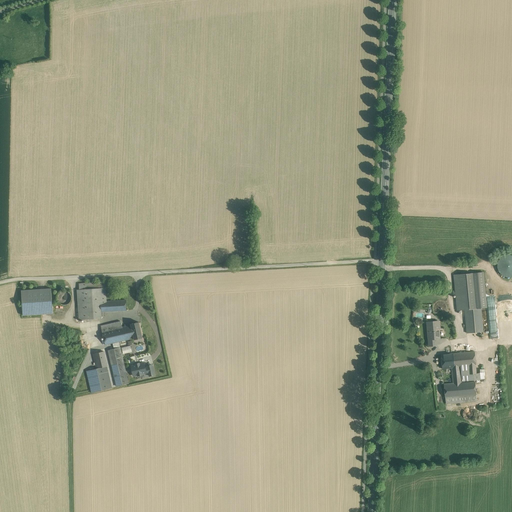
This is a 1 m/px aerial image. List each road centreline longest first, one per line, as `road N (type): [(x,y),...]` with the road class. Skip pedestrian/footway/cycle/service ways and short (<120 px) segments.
road 1 (tertiary): [(374,511),(394,0)]
road 2 (track): [(384,260),(0,282)]
road 3 (track): [(72,276),(71,319),(95,335),(95,345),(69,396),(71,511)]
